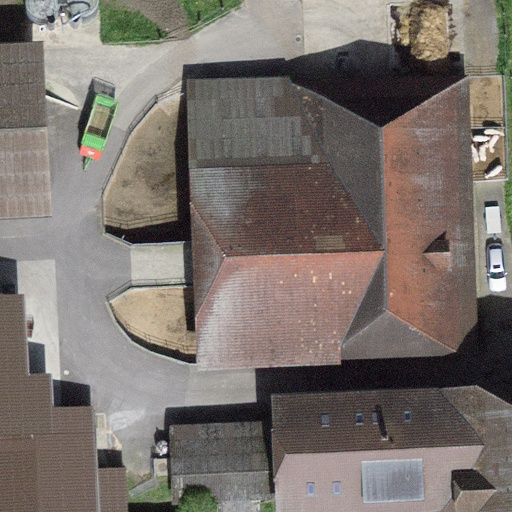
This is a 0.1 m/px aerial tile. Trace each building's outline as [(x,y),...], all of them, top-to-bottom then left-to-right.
[(36,77),(0,78),(0,188),(41,187),(36,77)] [(206,364),(313,360),(312,331),(411,326),(411,343),(466,341),(465,316),(447,317),(443,230),(462,229),(459,176),(441,177),(438,100),(304,106),(304,99),(195,104),(206,364)] [(0,511),(128,511),(126,468),(97,469),(94,408),(50,409),(49,377),(25,378),(21,297),(0,298),(0,511)] [(418,404),(288,406),(288,422),(175,424),(176,491),(420,486),(418,404)] [(511,511),(511,409),(454,412),(457,511),(511,511)]
